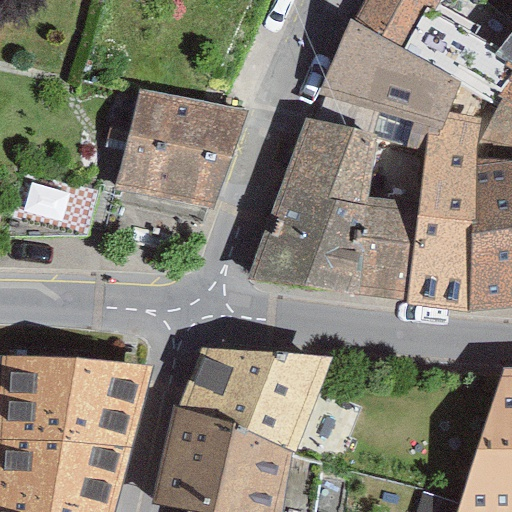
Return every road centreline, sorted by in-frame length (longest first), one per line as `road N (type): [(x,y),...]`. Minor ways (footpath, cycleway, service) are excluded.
road 1 (residential): [(180,318),(318,0)]
road 2 (residential): [(511,338),(180,318)]
road 3 (residential): [(121,511),(180,318)]
road 4 (residential): [(180,318),(0,303)]
